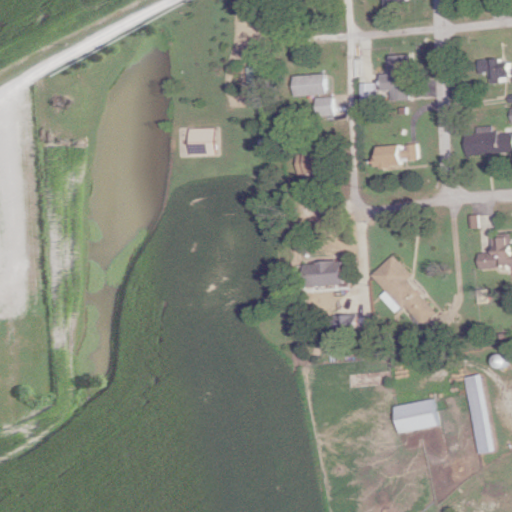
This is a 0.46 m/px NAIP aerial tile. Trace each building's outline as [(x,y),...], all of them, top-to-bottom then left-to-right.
[(395,73),(389,73),(390,89),(397,89),(397,98),(416,98),(416,54),(395,54),(395,73)] [(486,73),(497,73),(497,80),(511,81),(511,58),(487,57),(486,73)] [(271,105),(269,64),(250,65),(252,106),(271,105)] [(296,74),(296,93),(328,93),(328,74),(296,74)] [(319,113),(337,113),(337,96),(319,96),(319,113)] [(511,151),(511,130),(474,131),(475,153),(511,151)] [(424,164),(424,143),(386,143),(386,164),(424,164)] [(299,173),(338,173),(338,152),(299,152),(299,173)] [(490,266),(511,265),(511,235),(501,236),(501,251),(490,251),(490,266)] [(380,275),(431,325),(445,310),(414,280),(420,274),(400,254),(380,275)] [(350,284),(350,258),(310,258),(310,284),(350,284)] [(343,314),(343,331),(367,331),(367,314),(343,314)] [(487,453),(505,450),(493,373),(475,376),(487,453)] [(402,405),(406,432),(447,425),(443,398),(402,405)]
